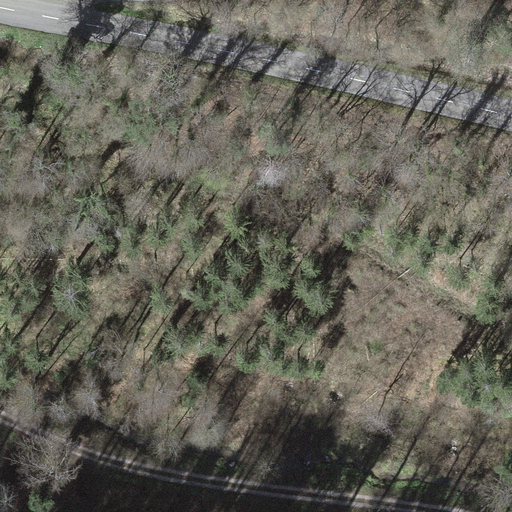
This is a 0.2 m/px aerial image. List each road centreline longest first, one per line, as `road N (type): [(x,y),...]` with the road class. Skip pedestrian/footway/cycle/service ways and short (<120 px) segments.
road 1 (tertiary): [(511,116),(0,7)]
road 2 (track): [(411,511),(281,494),(0,416)]
